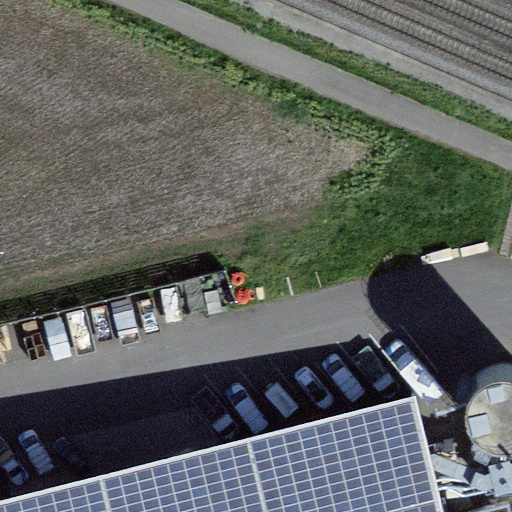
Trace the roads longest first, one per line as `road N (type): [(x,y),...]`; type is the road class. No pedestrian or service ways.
road 1 (unclassified): [(447,290),(0,400)]
road 2 (track): [(142,0),(511,158)]
